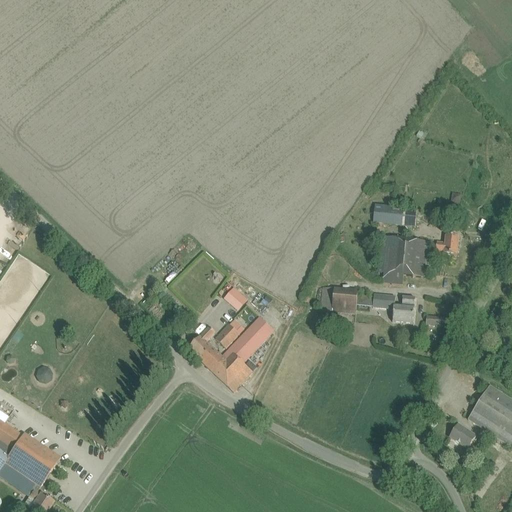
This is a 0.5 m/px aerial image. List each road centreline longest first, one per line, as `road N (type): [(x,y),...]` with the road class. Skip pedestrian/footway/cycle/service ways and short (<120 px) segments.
road 1 (unclassified): [(185,370),(167,342),(0,182)]
road 2 (unclassified): [(408,452),(393,471),(365,471),(185,370)]
road 3 (unclassified): [(408,452),(511,242)]
road 4 (unclassified): [(112,461),(0,391)]
